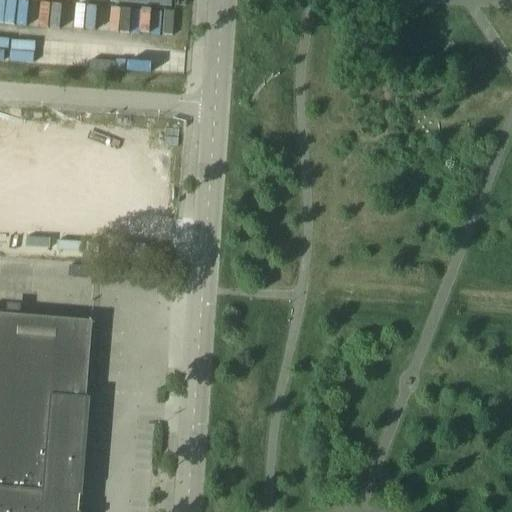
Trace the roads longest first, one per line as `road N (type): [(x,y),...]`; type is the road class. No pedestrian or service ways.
road 1 (unclassified): [(188,511),(213,108)]
road 2 (unclassified): [(0,92),(213,108)]
